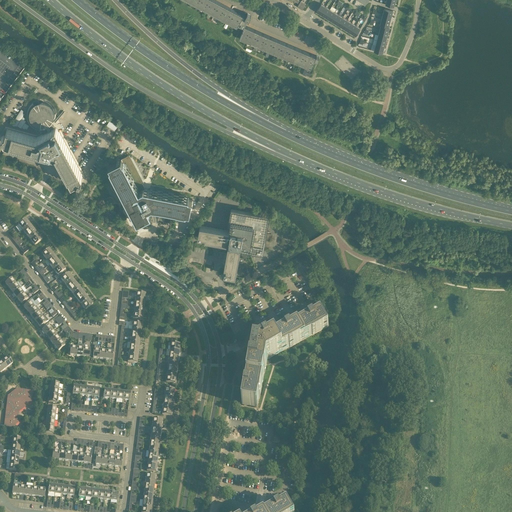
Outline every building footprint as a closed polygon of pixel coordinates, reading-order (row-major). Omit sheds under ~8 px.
[(188,0),(192,2),(199,6),(213,13),(237,26),(236,27),(237,27),(238,25),(241,26),(244,27),(245,25),(247,20),(248,20),(251,15),(247,13),(246,16),(244,15),(215,0),(188,0)] [(321,3),(316,11),(321,14),(326,6),(321,3)] [(326,6),(321,14),(325,17),(330,9),(326,6)] [(330,9),(325,17),(330,19),(334,12),(330,9)] [(339,14),(334,12),(330,19),(334,22),(339,14)] [(339,14),(334,22),(338,25),(343,17),(339,14)] [(343,17),(338,25),(343,27),(347,20),(343,17)] [(343,27),(347,30),(352,22),(347,20),(343,27)] [(356,25),(352,22),(347,30),(351,33),(356,25)] [(244,27),(239,38),(240,38),(240,37),(303,64),(308,66),(311,67),(311,69),(315,60),(317,61),(319,57),(317,56),(316,56),(245,25),(244,27)] [(356,25),(351,33),(356,35),(361,28),(356,25)] [(372,44),(370,50),(374,51),(383,53),(384,47),(375,45),(372,44)] [(0,107),(0,106),(0,99),(25,65),(0,46),(0,107)] [(46,132),(44,133),(36,137),(7,129),(5,135),(1,137),(5,143),(29,149),(28,153),(49,159),(50,155),(57,157),(72,184),(76,182),(81,183),(82,177),(61,136),(56,127),(54,128),(53,126),(54,126),(53,125),(52,125),(51,124),(52,123),(52,122),(53,121),(53,120),(53,119),(54,118),(54,117),(54,116),(54,115),(54,113),(54,112),(54,111),(54,110),(53,109),(53,108),(52,107),(51,106),(50,105),(49,104),(48,104),(47,103),(46,103),(45,102),(44,102),(43,102),(42,102),(41,102),(40,102),(39,102),(38,102),(37,103),(36,103),(35,104),(34,104),(33,103),(32,104),(31,105),(30,106),(29,107),(29,108),(28,109),(28,110),(27,111),(27,113),(27,114),(27,115),(27,117),(28,118),(28,119),(28,120),(29,121),(30,122),(30,124),(31,124),(32,125),(33,126),(34,127),(35,127),(37,128),(38,128),(39,129),(40,129),(41,127),(42,127),(43,127),(44,127),(45,127),(45,129),(44,129),(44,130),(45,130),(46,132)] [(106,125),(115,131),(118,125),(110,120),(106,125)] [(147,145),(143,149),(149,154),(153,149),(147,145)] [(114,162),(109,165),(111,168),(110,168),(129,205),(130,209),(137,222),(151,215),(148,208),(152,206),(159,207),(177,211),(186,213),(186,211),(190,212),(192,198),(188,198),(189,197),(144,188),(145,188),(145,187),(144,188),(141,181),(143,180),(132,159),(130,160),(127,155),(114,162)] [(199,231),(198,237),(202,238),(202,237),(205,237),(205,239),(221,242),(223,243),(223,244),(222,248),(226,249),(227,249),(224,267),(226,268),(226,270),(225,270),(224,274),(236,277),(238,262),(241,250),(241,247),(240,247),(240,246),(246,247),(245,251),(263,254),(270,215),(231,208),(227,225),(231,226),(230,232),(228,232),(229,230),(227,230),(200,225),(199,230),(199,231)] [(18,225),(15,228),(19,233),(22,230),(30,224),(25,219),(18,225)] [(30,224),(22,230),(26,235),(34,230),(30,224)] [(34,230),(26,235),(30,241),(38,235),(34,230)] [(38,235),(30,241),(34,246),(42,240),(38,235)] [(41,255),(45,260),(53,254),(49,249),(41,255)] [(53,254),(45,260),(49,265),(57,259),(53,254)] [(293,266),(300,262),(297,258),(291,261),(293,266)] [(57,259),(49,265),(53,270),(61,264),(57,259)] [(54,271),(51,273),(56,279),(59,277),(58,276),(62,272),(65,270),(61,264),(53,270),(54,271)] [(60,279),(65,285),(72,279),(68,273),(60,279)] [(5,284),(9,289),(16,284),(12,278),(5,284)] [(76,284),(72,279),(65,285),(69,290),(76,284)] [(16,284),(9,289),(13,294),(20,289),(20,288),(22,287),(18,282),(16,284)] [(73,295),(80,289),(76,284),(69,290),(73,295)] [(20,289),(13,294),(17,299),(24,294),(26,291),(23,287),(20,289)] [(84,294),(80,289),(73,295),(77,300),(84,294)] [(24,294),(17,299),(21,304),(28,299),(24,294)] [(81,305),(88,299),(84,294),(77,300),(81,305)] [(92,305),(88,299),(81,305),(85,311),(92,305)] [(23,307),(27,312),(34,307),(30,302),(23,307)] [(34,307),(27,312),(31,317),(38,312),(34,307)] [(42,317),(38,312),(31,317),(35,322),(42,317)] [(286,333),(280,332),(264,342),(264,346),(261,347),(255,346),(256,347),(256,350),(253,350),(252,358),(253,359),(253,362),(249,362),(248,366),(243,369),(242,377),(245,382),(249,383),(248,388),(245,387),(245,390),(245,392),(245,395),(243,405),(257,408),(259,395),(260,395),(264,370),(265,370),(266,362),(267,360),(293,345),(293,346),(315,333),(316,334),(328,327),(321,315),(314,319),(313,317),(310,316),(309,321),(291,331),(290,329),(287,329),(286,333)] [(42,317),(35,322),(39,328),(48,321),(44,316),(42,317)] [(42,331),(46,336),(53,331),(49,325),(42,331)] [(53,331),(46,336),(50,341),(57,336),(53,331)] [(57,336),(50,341),(54,346),(61,341),(57,336)] [(61,341),(54,346),(58,351),(65,346),(61,341)] [(167,350),(166,356),(170,357),(179,358),(180,351),(170,350),(167,350)] [(2,361),(7,368),(12,364),(7,357),(2,361)] [(3,427),(3,428),(14,429),(15,423),(19,420),(20,420),(21,421),(21,420),(18,416),(19,410),(23,407),(24,406),(27,404),(27,403),(32,400),(33,391),(16,389),(15,391),(9,396),(7,396),(3,427)] [(95,448),(93,461),(95,461),(95,464),(101,465),(102,457),(97,456),(98,449),(95,448)] [(147,451),(146,457),(149,458),(158,459),(159,453),(149,451),(147,451)]
